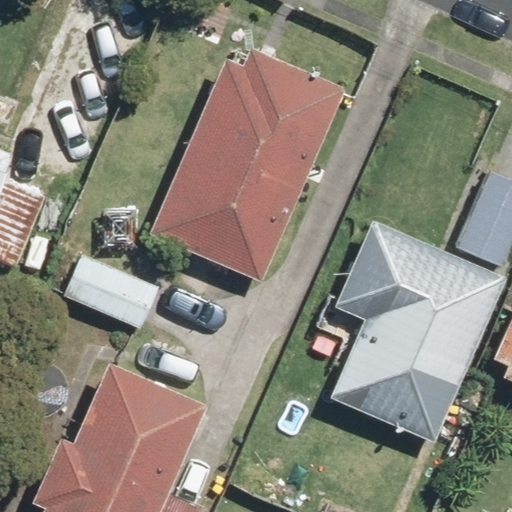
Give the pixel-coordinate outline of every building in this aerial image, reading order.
[(231,46),(153,223),(267,272),(352,78),(255,36),(247,53),(231,46)] [(0,133),(0,248),(21,257),(50,187),(6,169),(18,141),(0,133)] [(511,170),(491,162),(460,237),(508,257),(511,247),(511,170)] [(333,389),(438,434),(511,266),(377,209),(340,295),(368,307),(333,389)] [(163,277),(83,244),(65,288),(145,321),(163,277)] [(511,353),(511,355),(508,365),(511,366),(511,317),(498,347),(511,353)] [(49,494),(41,511),(160,511),(216,390),(116,346),(78,430),(67,425),(38,489),(49,494)]
